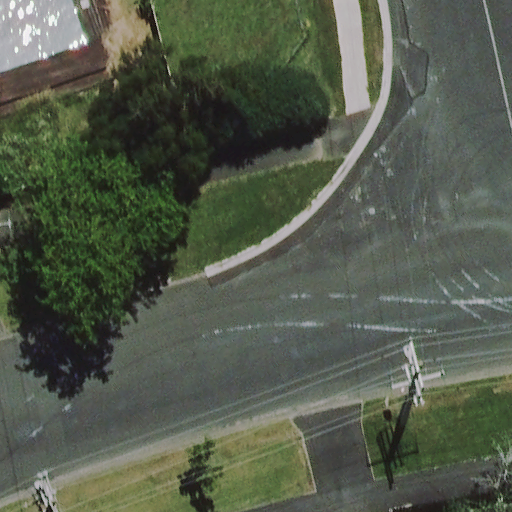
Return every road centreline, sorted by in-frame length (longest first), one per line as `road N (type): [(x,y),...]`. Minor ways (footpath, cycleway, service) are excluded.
road 1 (residential): [(511,288),(122,390),(0,432)]
road 2 (residential): [(511,120),(483,0)]
